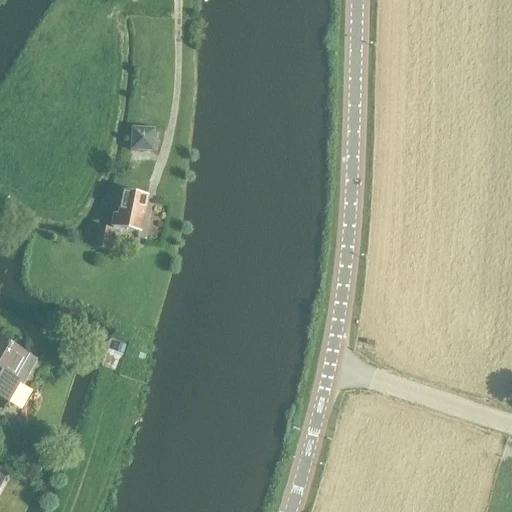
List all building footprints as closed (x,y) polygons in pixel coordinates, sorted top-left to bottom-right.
[(153,152),(155,129),(132,128),(130,151),(153,152)] [(123,194),(119,217),(114,216),(112,226),(140,231),(146,198),(123,194)] [(108,251),(113,230),(98,227),(94,248),(108,251)] [(0,397),(8,402),(20,381),(15,378),(28,355),(0,339),(0,397)] [(117,344),(114,352),(122,355),(125,347),(117,344)]
